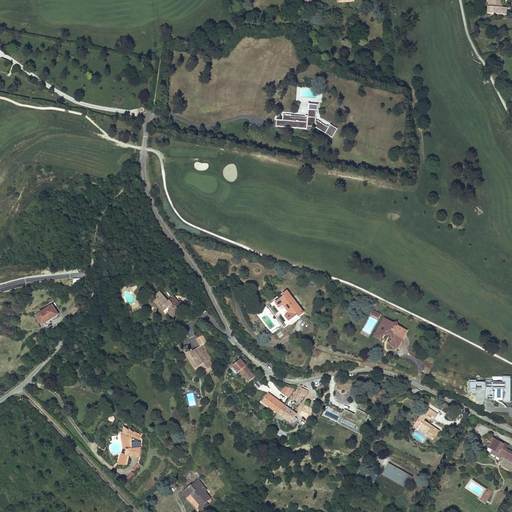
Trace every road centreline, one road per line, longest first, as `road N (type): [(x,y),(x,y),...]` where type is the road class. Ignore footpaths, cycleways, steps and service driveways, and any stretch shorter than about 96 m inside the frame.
road 1 (residential): [(149,115),(142,156),(154,210),(238,343),(269,371),(293,379),(374,368),(511,430)]
road 2 (residential): [(0,398),(60,343),(93,291),(81,273),(0,285)]
road 3 (unknown): [(383,467),(383,407),(421,375),(405,354),(405,338)]
